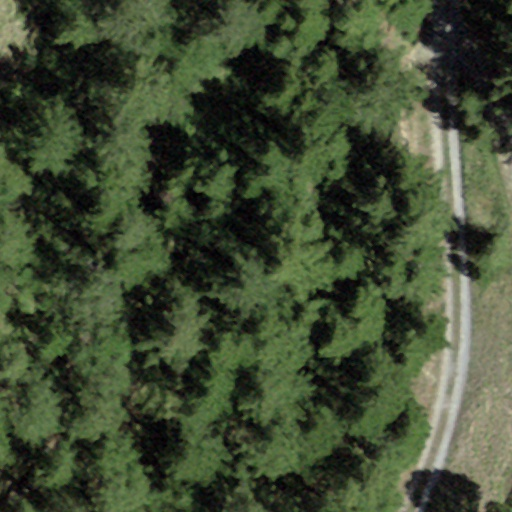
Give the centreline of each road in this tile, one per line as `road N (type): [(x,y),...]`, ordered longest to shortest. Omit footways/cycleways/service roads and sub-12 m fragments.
road 1 (track): [(446,0),(442,156),(455,305),(448,403),(409,511)]
road 2 (track): [(448,0),(511,174)]
